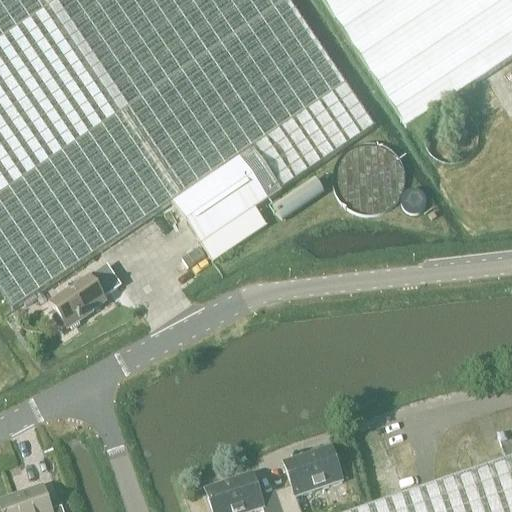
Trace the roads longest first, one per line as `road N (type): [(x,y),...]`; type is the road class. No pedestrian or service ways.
road 1 (unclassified): [(92,381),(249,295),(511,262)]
road 2 (unclassified): [(137,511),(92,381)]
